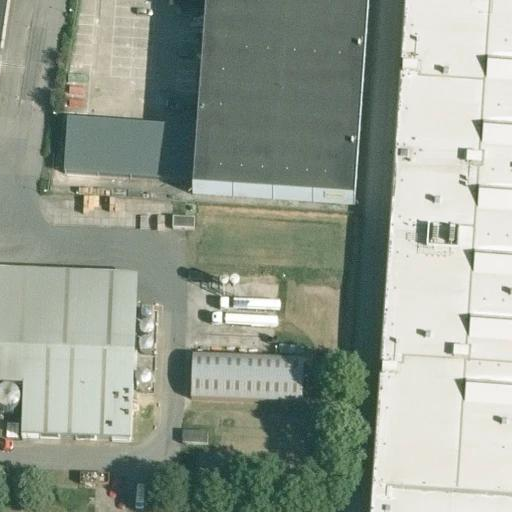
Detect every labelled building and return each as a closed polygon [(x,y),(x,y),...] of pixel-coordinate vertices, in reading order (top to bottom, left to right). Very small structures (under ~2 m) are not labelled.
[(193,195),(354,206),(368,0),(206,0),(198,131),(194,184),(193,195)] [(511,511),(511,0),(404,0),(369,511),(511,511)] [(198,131),(67,121),(63,174),(194,184),(198,131)] [(172,230),(194,231),(194,219),(172,219),(172,230)] [(322,259),(271,262),(274,316),(326,313),(322,259)] [(21,438),(131,442),(136,310),(137,279),(0,273),(0,388),(23,389),(21,438)] [(190,401),(301,406),(303,361),(192,356),(190,401)] [(182,444),(207,446),(207,433),(182,433),(182,444)]
